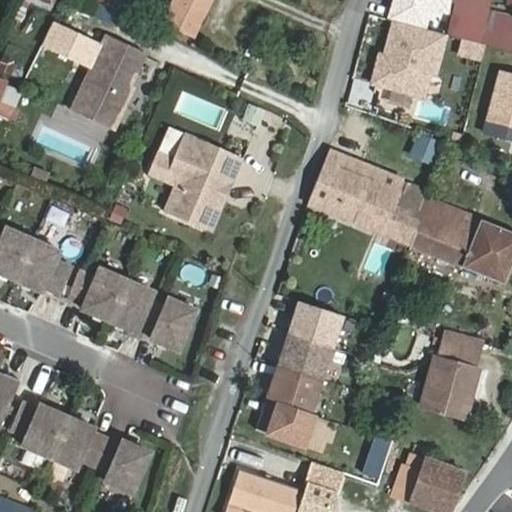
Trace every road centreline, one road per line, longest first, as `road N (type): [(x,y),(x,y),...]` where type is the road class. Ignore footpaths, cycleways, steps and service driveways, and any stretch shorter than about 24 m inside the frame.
road 1 (residential): [(194,511),(369,0)]
road 2 (residential): [(0,318),(147,377)]
